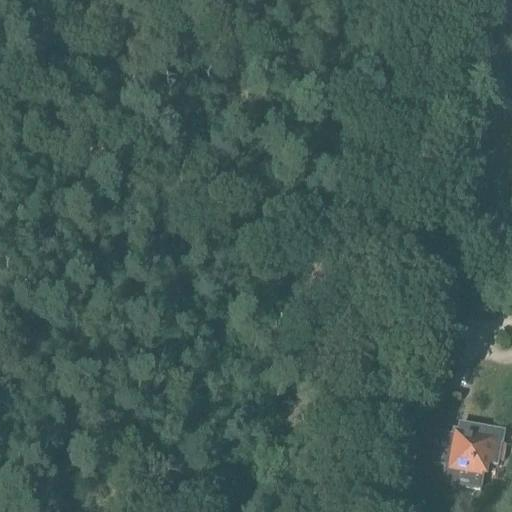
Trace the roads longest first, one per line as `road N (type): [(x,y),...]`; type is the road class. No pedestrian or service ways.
road 1 (track): [(382,308),(0,97)]
road 2 (track): [(430,0),(382,308)]
road 3 (track): [(382,308),(350,511)]
